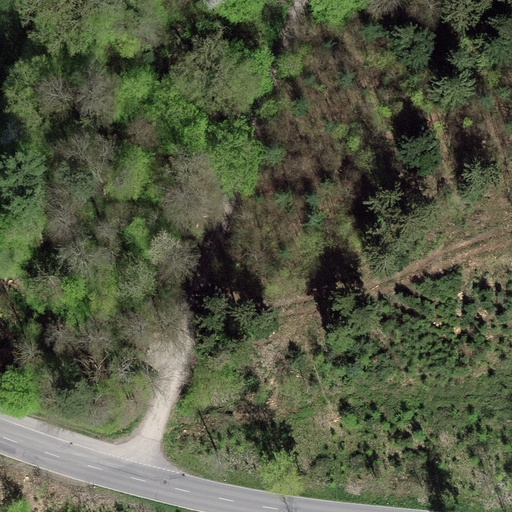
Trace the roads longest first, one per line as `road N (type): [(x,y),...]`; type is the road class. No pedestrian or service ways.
road 1 (track): [(300,0),(131,483)]
road 2 (secondary): [(0,442),(81,472),(286,511)]
